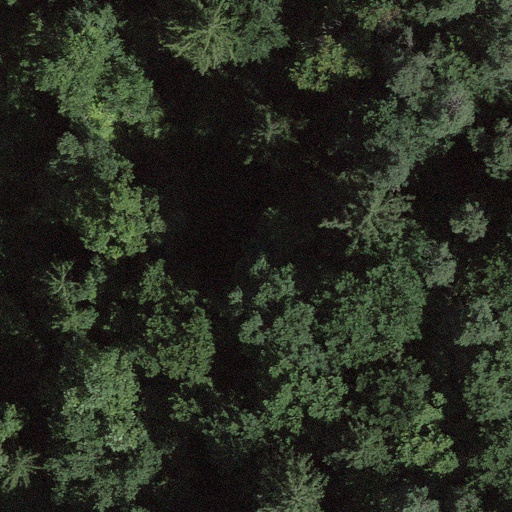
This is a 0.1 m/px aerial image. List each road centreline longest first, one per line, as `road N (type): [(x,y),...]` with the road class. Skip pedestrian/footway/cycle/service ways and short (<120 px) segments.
road 1 (track): [(102,327),(84,108),(47,0)]
road 2 (track): [(125,511),(102,327)]
